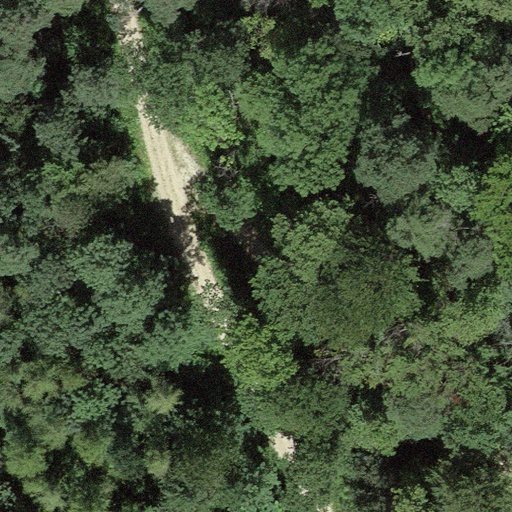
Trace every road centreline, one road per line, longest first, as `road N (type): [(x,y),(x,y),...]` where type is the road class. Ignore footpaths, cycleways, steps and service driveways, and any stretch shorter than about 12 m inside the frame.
road 1 (track): [(115,0),(180,251),(314,511)]
road 2 (track): [(511,467),(297,293),(142,111)]
